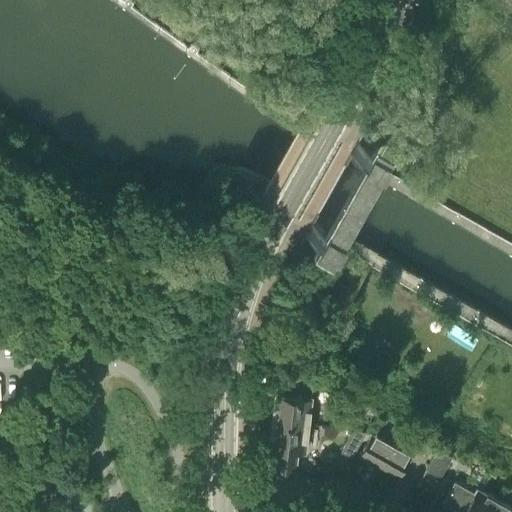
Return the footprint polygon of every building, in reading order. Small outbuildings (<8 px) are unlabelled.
[(363,170),(370,158),(377,145),(360,135),(353,147),(352,148),(346,160),(318,210),(311,222),(310,223),(304,235),(321,245),(329,232),(336,220),(363,170)] [(274,416),(309,420),(313,393),(308,392),(308,385),(284,382),(283,390),(277,389),(274,416)] [(276,468),(296,470),(299,447),(306,447),(309,420),(274,416),(271,444),(279,444),(276,468)] [(342,449),(352,455),(367,429),(354,427),(342,449)] [(400,475),(412,453),(372,431),(360,453),(400,475)] [(426,467),(440,475),(452,455),(437,447),(426,467)] [(7,468),(0,469),(0,488),(13,483),(7,468)] [(462,511),(490,511),(499,498),(477,485),(474,491),(455,480),(444,499),(463,510),(462,511)] [(511,511),(511,504),(499,498),(490,511),(511,511)]
